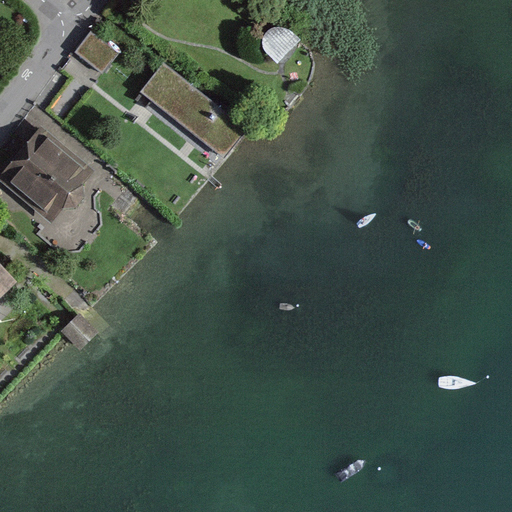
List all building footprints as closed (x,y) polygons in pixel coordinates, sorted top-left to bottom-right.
[(281,28),(262,44),(279,63),(298,47),(281,28)] [(104,76),(120,58),(94,35),(78,53),(104,76)] [(244,128),(165,65),(144,90),(224,153),(244,128)] [(90,170),(39,127),(0,172),(0,177),(49,218),(90,170)] [(0,299),(18,283),(0,263),(0,299)]
